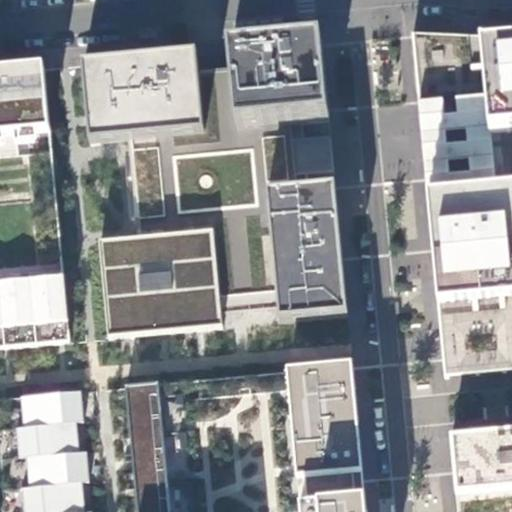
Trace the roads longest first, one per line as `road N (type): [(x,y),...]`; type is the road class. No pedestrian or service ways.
road 1 (residential): [(357,0),(404,511)]
road 2 (residential): [(0,29),(305,0)]
